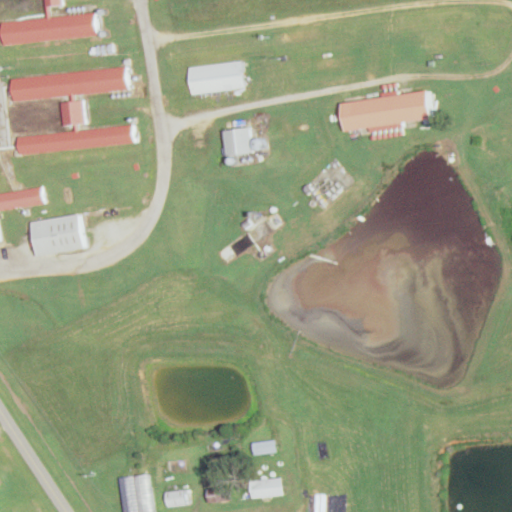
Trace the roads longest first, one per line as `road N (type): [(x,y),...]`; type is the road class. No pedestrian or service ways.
road 1 (residential): [(149,40),(498,1),(511,12),(510,61),(484,73),(159,122)]
road 2 (residential): [(144,0),(161,190),(131,245),(98,261),(0,273)]
road 3 (residential): [(0,407),(69,511)]
